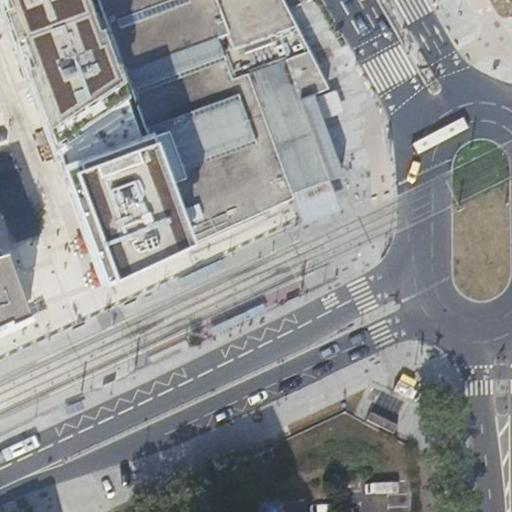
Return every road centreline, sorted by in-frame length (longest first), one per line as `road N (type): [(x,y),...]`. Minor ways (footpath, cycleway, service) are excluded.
road 1 (secondary): [(0,498),(325,358),(426,305)]
road 2 (secondary): [(418,264),(0,471)]
road 3 (primary): [(481,338),(490,511)]
road 4 (primary): [(348,0),(425,132)]
road 5 (primary): [(425,132),(416,173),(418,264)]
road 6 (primary): [(479,104),(409,0)]
